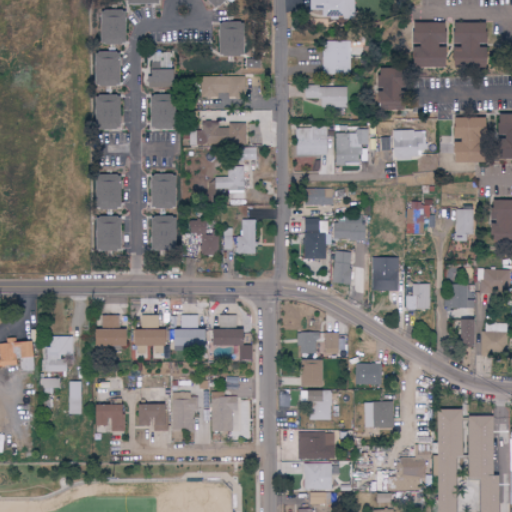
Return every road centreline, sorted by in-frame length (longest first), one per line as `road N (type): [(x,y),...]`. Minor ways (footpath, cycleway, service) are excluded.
road 1 (residential): [(0,290),(281,290),(327,300),(467,383),(511,390)]
road 2 (residential): [(281,290),(280,0)]
road 3 (residential): [(268,511),(266,290)]
